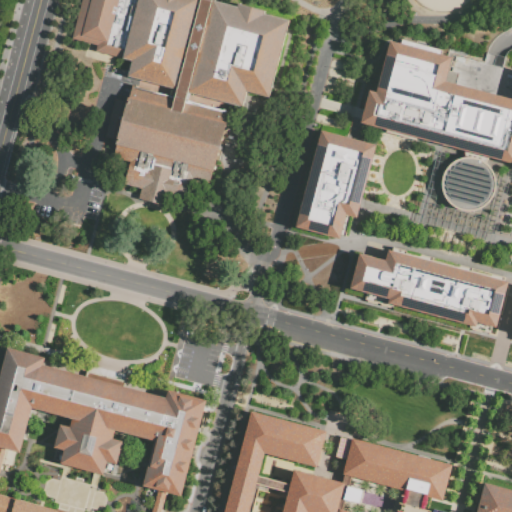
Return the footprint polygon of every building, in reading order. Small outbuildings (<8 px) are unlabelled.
[(70,39),(80,0),(218,0),(218,3),(236,7),(236,3),(263,11),(262,15),(287,21),(267,98),(244,92),(240,107),(189,93),(186,101),(170,96),(172,88),(126,76),(130,62),(92,51),(93,45),(70,39)] [(434,145),(358,125),(367,92),(373,93),(387,43),(449,59),(442,84),(450,86),(434,145)] [(126,160),(110,155),(113,144),(111,144),(113,139),(101,135),(111,98),(123,101),(124,97),(125,97),(128,85),(225,111),(222,120),(226,122),(214,168),(210,167),(206,181),(189,177),(126,160)] [(467,156),(458,158),(450,163),(444,171),(441,180),(440,189),(443,198),(449,206),(457,211),(467,213),(476,212),(484,209),(491,203),(496,194),(497,185),(496,176),(492,168),(485,161),(486,158),(511,165),(511,102),(450,86),(434,145),(468,153),(467,156)] [(343,216),(336,241),(293,230),(319,131),(375,146),(355,219),(343,216)] [(126,160),(189,177),(182,200),(166,195),(163,205),(150,202),(135,198),(138,188),(120,183),(126,160)] [(386,306),(387,302),(347,291),(357,255),(383,262),(386,252),(506,284),(494,331),(474,326),(473,330),(386,306)] [(0,371),(7,346),(44,356),(42,364),(30,407),(19,452),(12,450),(0,447),(0,371)] [(30,407),(42,364),(104,381),(166,397),(154,440),(113,429),(111,437),(120,440),(115,461),(106,459),(103,472),(59,462),(62,448),(52,446),(58,422),(69,426),(71,418),(30,407)] [(167,391),(203,400),(179,493),(166,490),(153,486),(143,484),(154,440),(166,397),(167,391)] [(223,511),(251,406),(327,426),(317,465),(266,452),(249,511),(280,511),(293,466),(344,480),(335,511),(319,511),(308,509),(307,511),(223,511)] [(344,471),(407,488),(401,511),(368,511),(341,505),(338,511),(447,511),(448,509),(437,506),(436,508),(426,506),(429,494),(444,498),(454,461),(353,435),(353,438),(341,435),(336,455),(347,458),(344,471)] [(0,511),(0,447),(12,450),(2,486),(56,500),(64,474),(91,481),(84,508),(97,511),(146,511),(153,486),(166,490),(160,511),(0,511)] [(480,511),(487,488),(511,494),(511,511),(480,511)]
